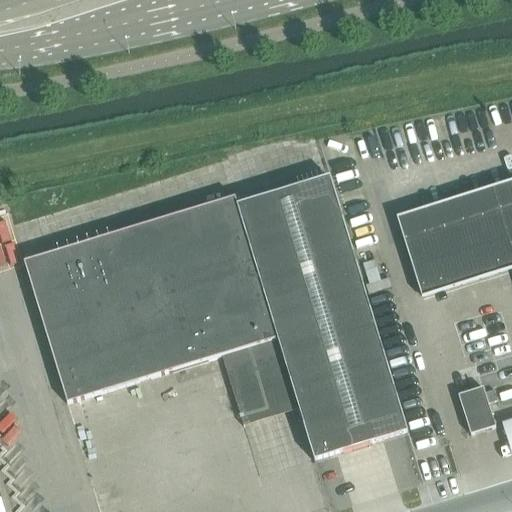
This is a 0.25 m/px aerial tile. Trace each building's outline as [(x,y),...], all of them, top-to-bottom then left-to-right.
[(278,341),(315,463),(408,434),(330,179),(238,207),(236,200),(25,264),(68,405),(278,341)] [(511,184),(398,220),(423,298),(511,269),(511,184)] [(496,429),(487,401),(484,390),(459,398),(471,437),(496,429)] [(511,419),(502,423),(511,451),(511,450),(511,419)] [(130,430),(133,440),(157,434),(154,424),(130,430)]
